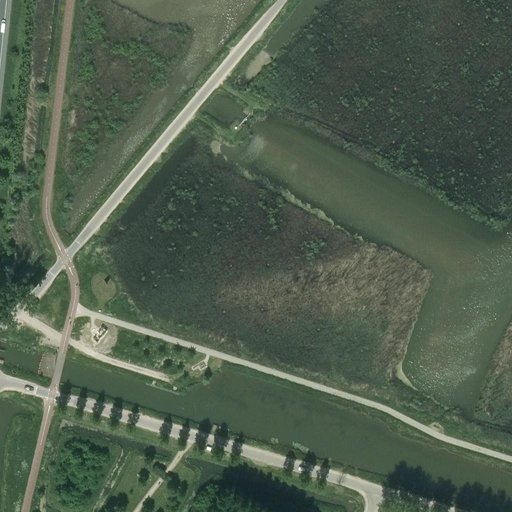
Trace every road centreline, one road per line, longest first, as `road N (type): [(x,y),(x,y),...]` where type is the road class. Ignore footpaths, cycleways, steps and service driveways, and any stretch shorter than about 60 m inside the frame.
road 1 (unclassified): [(0,330),(282,0)]
road 2 (tertiary): [(378,491),(0,381)]
